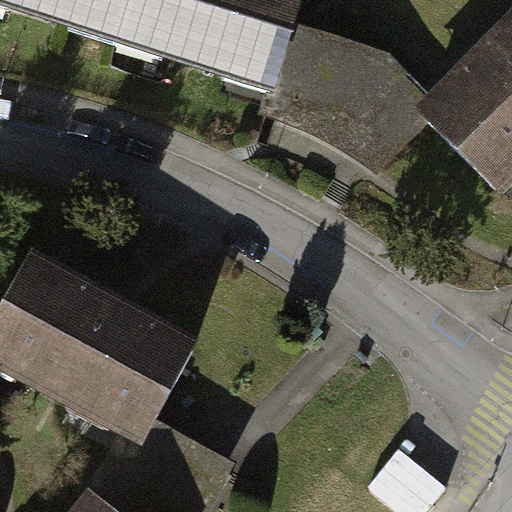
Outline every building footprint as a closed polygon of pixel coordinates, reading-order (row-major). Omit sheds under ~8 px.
[(0,0),(0,4),(106,38),(118,0),(0,0)] [(118,0),(106,38),(264,88),(283,28),(291,0),(118,0)] [(427,104),(413,118),(421,126),(490,192),(511,169),(511,17),(492,38),(450,81),(427,104)] [(382,60),(283,28),(264,88),(256,112),(347,147),(378,176),(421,126),(413,118),(427,104),(415,92),(382,60)] [(27,262),(0,311),(0,367),(119,431),(136,441),(142,429),(186,347),(118,311),(27,262)] [(73,497),(83,504),(92,511),(189,511),(213,469),(142,429),(136,441),(119,431),(102,465),(73,497)]
